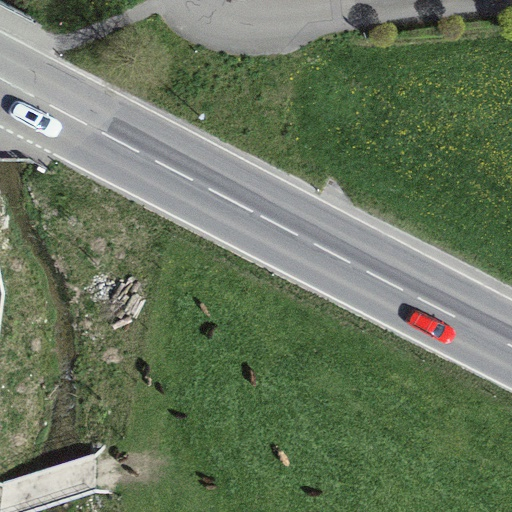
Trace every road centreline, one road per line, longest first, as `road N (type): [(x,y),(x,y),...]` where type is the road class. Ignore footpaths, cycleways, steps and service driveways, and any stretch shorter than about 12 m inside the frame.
road 1 (primary): [(0,78),(511,346)]
road 2 (residential): [(180,0),(245,25),(450,0)]
